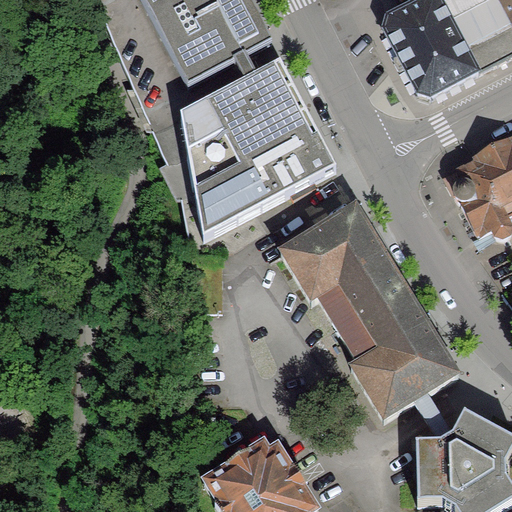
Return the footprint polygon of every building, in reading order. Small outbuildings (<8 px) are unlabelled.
[(250,60),(273,48),(248,0),(142,0),(190,91),(236,67),(250,60)] [(473,72),(434,0),(413,0),(385,15),(381,30),(413,93),(425,96),(473,72)] [(511,0),(434,0),(473,72),(511,51),(511,0)] [(245,88),(183,121),(204,244),(339,174),(282,68),(258,81),(250,60),(236,67),(245,88)] [(474,159),(442,177),(475,235),(489,228),(495,239),(511,229),(511,227),(505,216),(511,212),(511,139),(503,144),(490,144),(470,153),(474,159)] [(455,374),(352,206),(277,251),(307,300),(315,295),(357,363),(347,369),(379,421),(455,374)] [(226,316),(225,258),(194,259),(195,317),(226,316)] [(511,461),(511,443),(468,420),(459,436),(444,450),(420,450),(421,511),(509,511),(511,510),(511,488),(509,484),(509,467),(511,461)] [(266,444),(203,486),(218,507),(215,509),(216,511),(321,511),(308,492),(312,489),(293,460),(290,462),(281,449),(273,454),(266,444)]
